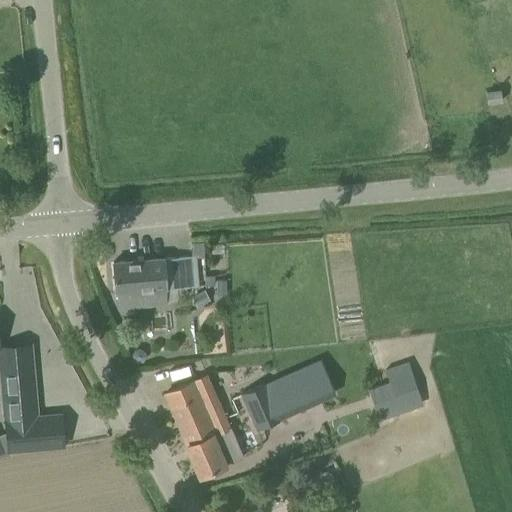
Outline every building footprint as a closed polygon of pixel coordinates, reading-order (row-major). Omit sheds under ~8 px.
[(488,102),(502,100),(501,90),(487,92),(488,102)] [(187,295),(187,287),(199,286),(196,255),(114,261),(116,293),(118,293),(120,307),(166,303),(165,288),(174,287),(175,295),(187,295)] [(225,278),(215,279),(216,294),(226,293),(225,278)] [(380,420),(423,404),(408,361),(384,370),(388,381),(369,388),(380,420)] [(326,386),(318,367),(278,383),(277,380),(268,384),(267,381),(240,393),(256,430),(283,418),(281,413),(289,409),(290,410),(311,401),(307,393),(326,386)] [(37,416),(33,369),(1,372),(8,451),(64,446),(61,414),(37,416)] [(183,434),(226,415),(208,373),(165,393),(183,434)] [(201,477),(203,476),(202,474),(226,464),(215,435),(228,430),(227,427),(231,426),(226,415),(183,434),(201,477)] [(333,494),(325,471),(305,479),(312,501),(333,494)]
